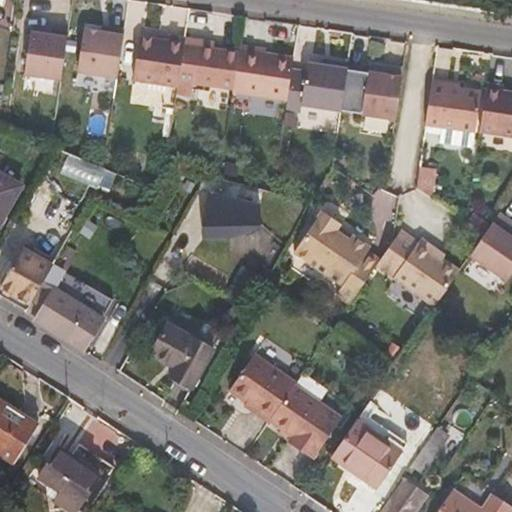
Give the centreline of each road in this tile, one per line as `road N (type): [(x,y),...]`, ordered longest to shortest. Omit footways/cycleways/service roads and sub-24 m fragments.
road 1 (residential): [(0,332),(127,403),(274,511)]
road 2 (residential): [(511,37),(252,0)]
